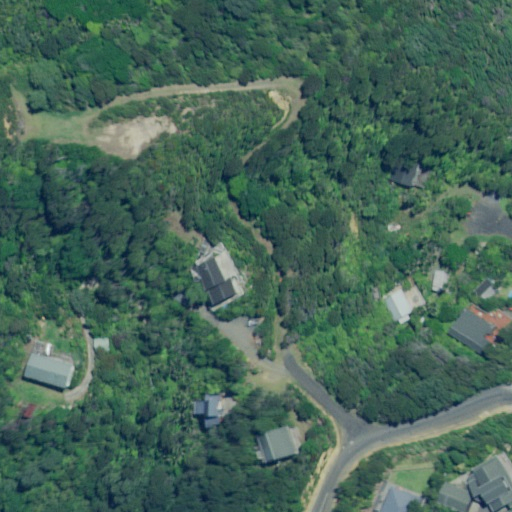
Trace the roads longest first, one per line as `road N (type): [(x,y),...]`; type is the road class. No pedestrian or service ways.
road 1 (unclassified): [(358,442),(288,353),(230,314)]
road 2 (residential): [(511,396),(358,442)]
